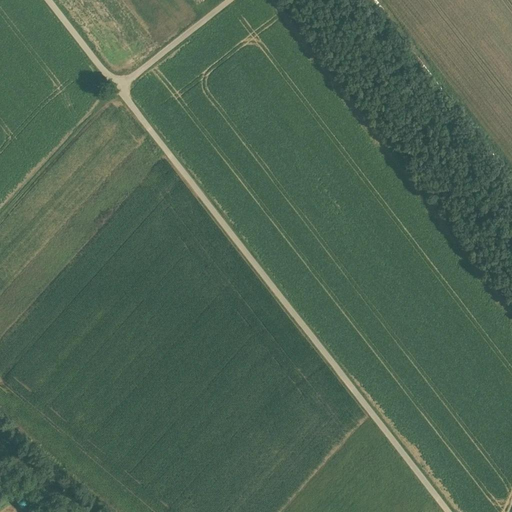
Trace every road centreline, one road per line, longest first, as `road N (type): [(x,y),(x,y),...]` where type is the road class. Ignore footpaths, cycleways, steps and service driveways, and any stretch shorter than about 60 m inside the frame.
road 1 (track): [(447,511),(117,87)]
road 2 (track): [(119,90),(0,220)]
road 3 (track): [(117,87),(230,0)]
road 4 (track): [(105,511),(0,422)]
